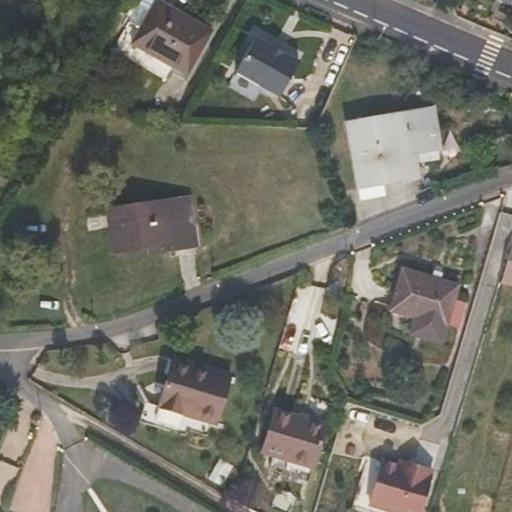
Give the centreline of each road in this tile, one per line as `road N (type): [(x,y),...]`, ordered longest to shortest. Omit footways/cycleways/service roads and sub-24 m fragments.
road 1 (residential): [(0,346),(93,346),(511,180)]
road 2 (secondary): [(352,0),(511,66)]
road 3 (track): [(92,428),(237,511)]
